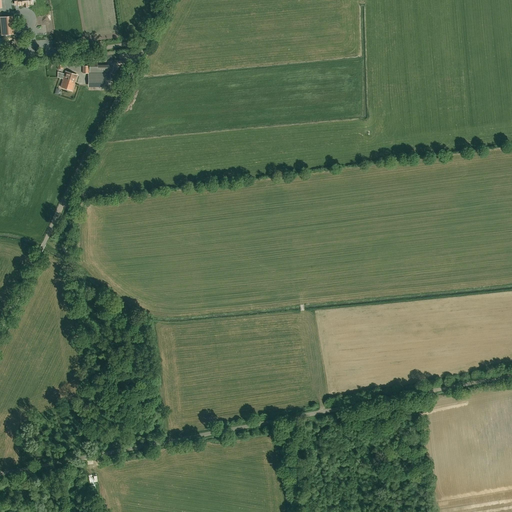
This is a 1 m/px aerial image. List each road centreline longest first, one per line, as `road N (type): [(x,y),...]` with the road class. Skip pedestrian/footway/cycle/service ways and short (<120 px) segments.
road 1 (unclassified): [(0,474),(511,375)]
road 2 (unclassified): [(0,332),(144,45)]
road 3 (unclassified): [(0,59),(144,45)]
